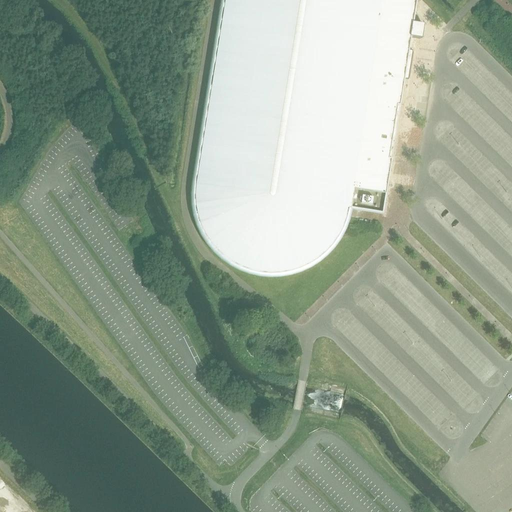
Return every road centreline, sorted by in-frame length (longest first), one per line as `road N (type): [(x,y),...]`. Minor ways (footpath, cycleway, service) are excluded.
road 1 (unclassified): [(511,375),(456,454),(319,320),(310,327)]
road 2 (track): [(183,455),(0,279)]
road 3 (unclassified): [(310,327),(290,428),(237,486),(234,501)]
